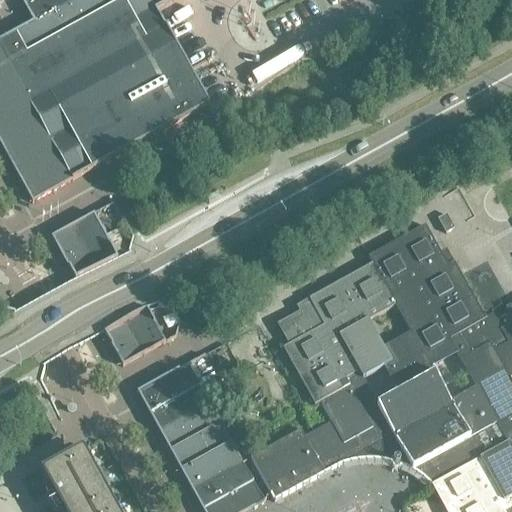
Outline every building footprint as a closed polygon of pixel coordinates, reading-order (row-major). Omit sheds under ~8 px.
[(0,146),(32,205),(209,107),(156,11),(176,0),(29,0),(22,4),(33,23),(0,41),(0,146)] [(146,312),(117,259),(118,259),(94,216),(51,239),(123,368),(165,345),(146,311),(146,312)] [(483,322),(453,267),(454,266),(453,265),(447,268),(425,227),(424,228),(424,230),(370,260),(369,258),(367,259),(372,268),(346,282),(368,323),(395,308),(399,315),(406,311),(417,331),(383,350),(391,365),(401,383),(429,368),(455,354),(475,390),(506,373),(495,355),(509,347),(496,323),(489,327),(485,320),(483,322)] [(391,365),(383,350),(368,323),(346,282),(345,282),(345,281),(336,285),(337,287),(310,302),(310,300),(308,301),(312,307),(277,326),(288,347),(282,350),(283,352),(285,351),(315,405),(313,406),(314,408),(320,405),(363,381),(383,370),(391,365)] [(511,314),(496,323),(509,347),(495,355),(506,373),(510,381),(511,379),(511,314)] [(511,385),(510,381),(506,373),(475,390),(449,404),(429,368),(401,383),(391,365),(383,370),(394,390),(375,401),(402,450),(395,454),(404,457),(413,474),(428,467),(437,483),(505,446),(511,457),(511,385)] [(250,511),(255,510),(178,371),(137,394),(202,511),(250,511)] [(373,448),(386,441),(394,455),(395,454),(402,450),(375,401),(374,401),(363,381),(320,405),(331,424),(304,439),(300,432),(250,460),(274,503),(330,472),(342,493),(384,469),(373,448)] [(511,511),(511,457),(505,446),(437,483),(437,484),(431,487),(432,489),(434,488),(446,511),(511,511)] [(108,511),(113,510),(103,490),(109,486),(99,469),(93,472),(82,453),(41,475),(50,491),(47,492),(45,498),(46,499),(52,501),(54,505),(50,507),(52,511),(108,511)]
